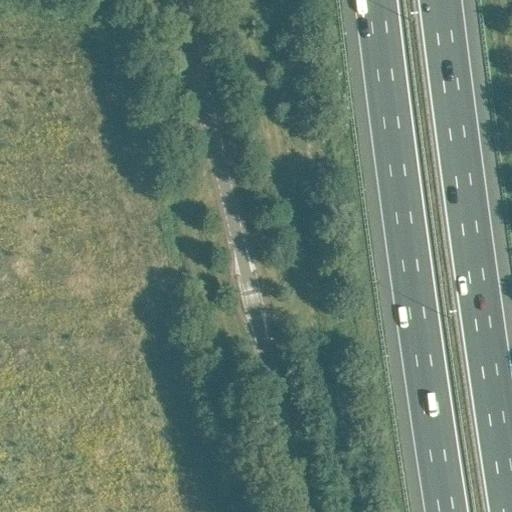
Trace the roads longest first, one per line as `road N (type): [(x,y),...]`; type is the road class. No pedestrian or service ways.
road 1 (tertiary): [(303,511),(181,0)]
road 2 (motorway): [(374,0),(444,511)]
road 3 (motorway): [(508,511),(440,0)]
